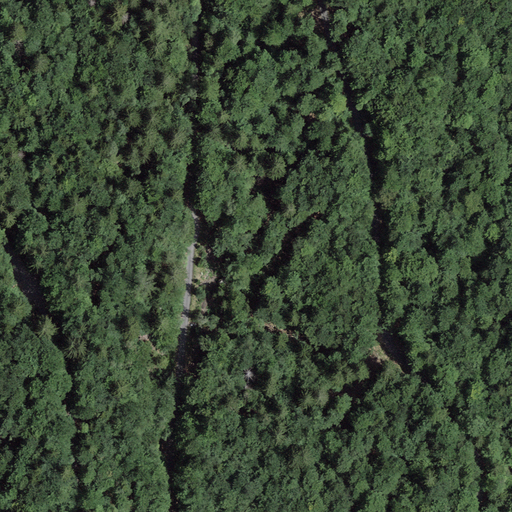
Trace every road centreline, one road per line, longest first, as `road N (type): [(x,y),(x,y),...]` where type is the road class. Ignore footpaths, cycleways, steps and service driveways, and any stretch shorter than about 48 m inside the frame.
road 1 (unclassified): [(320,0),(369,168),(380,319),(399,357),(475,451),(482,486),(473,511)]
road 2 (unclassified): [(167,511),(196,256),(197,0)]
road 3 (unclassified): [(0,232),(39,300),(61,362),(76,511)]
